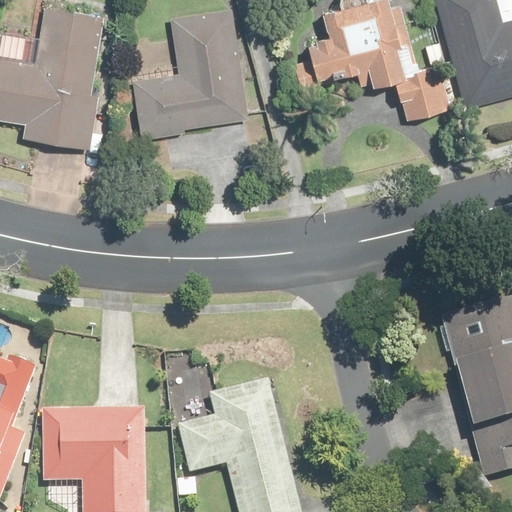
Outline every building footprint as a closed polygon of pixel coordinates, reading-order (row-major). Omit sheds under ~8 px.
[(42,0),(33,61),(0,56),(0,112),(26,116),(23,133),(92,144),(100,90),(94,89),(106,8),(49,0),(42,0)] [(336,21),(312,27),(323,77),(382,65),(394,120),(455,106),(439,35),(424,38),(411,41),(402,0),(340,0),(332,2),(336,21)] [(501,0),(438,0),(465,103),(511,91),(511,15),(506,17),(501,0)] [(132,63),(143,136),(192,129),(191,123),(253,115),(238,1),(175,10),(181,56),(132,63)] [(511,299),(444,316),(482,476),(511,468),(511,299)] [(0,348),(0,490),(2,491),(41,361),(0,348)] [(309,511),(273,372),(212,388),(217,408),(179,418),(194,473),(228,464),(240,511),(309,511)] [(148,511),(151,407),(47,405),(45,481),(85,482),(84,511),(148,511)]
